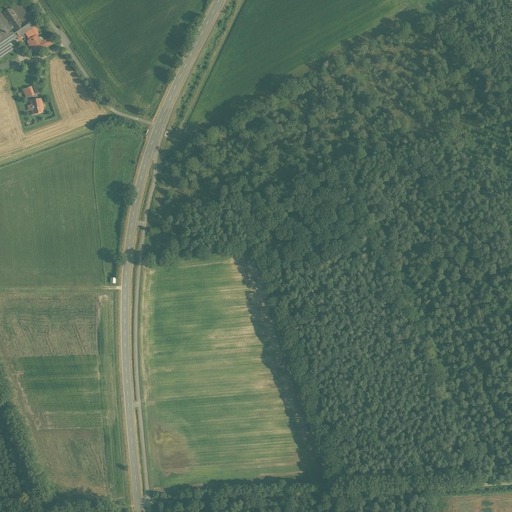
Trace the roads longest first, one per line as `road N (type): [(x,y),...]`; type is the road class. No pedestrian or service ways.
road 1 (primary): [(138,511),(125,298),(131,223),(157,127)]
road 2 (track): [(511,484),(137,503)]
road 3 (unclassified): [(157,127),(99,93),(35,0)]
road 4 (primary): [(157,127),(218,0)]
